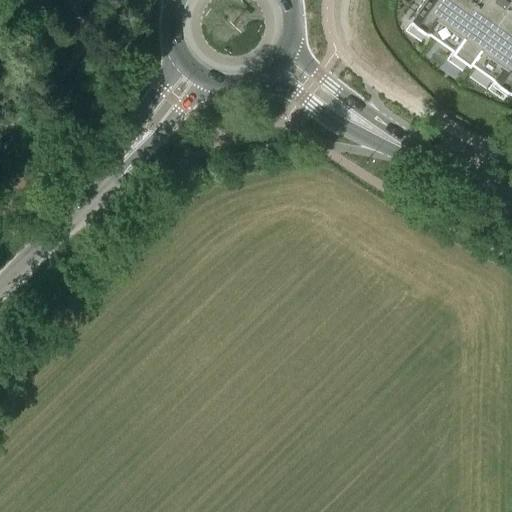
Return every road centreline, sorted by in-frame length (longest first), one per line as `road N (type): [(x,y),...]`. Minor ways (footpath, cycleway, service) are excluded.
road 1 (tertiary): [(0,286),(95,193),(192,72)]
road 2 (primary): [(511,204),(388,138),(280,63)]
